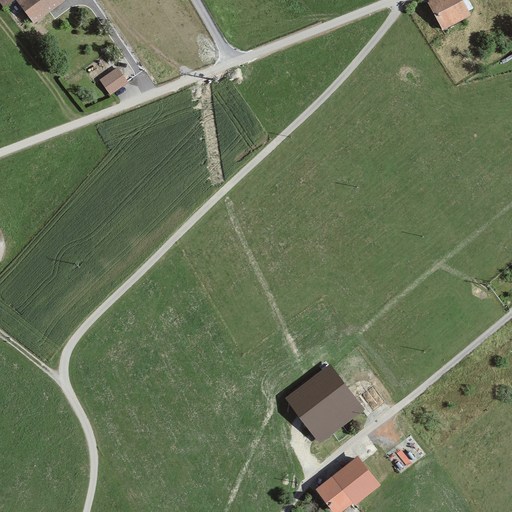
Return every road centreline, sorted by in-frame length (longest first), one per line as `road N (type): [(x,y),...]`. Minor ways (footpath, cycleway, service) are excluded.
road 1 (unclassified): [(0,153),(390,0)]
road 2 (track): [(511,312),(307,481),(285,511)]
